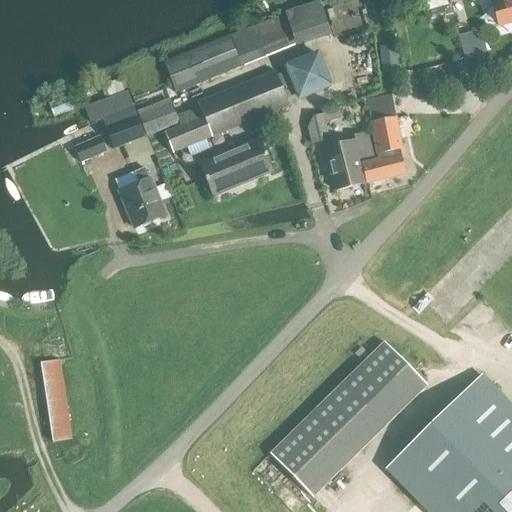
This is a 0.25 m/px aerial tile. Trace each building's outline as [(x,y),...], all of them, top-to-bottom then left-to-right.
[(445,0),(424,0),(428,11),(448,6),(445,0)] [(511,0),(505,0),(491,4),(499,29),(511,24),(511,0)] [(226,38),(163,64),(175,95),(240,68),(294,46),(281,16),(226,38)] [(395,45),(379,47),(382,74),(399,72),(395,45)] [(330,87),(317,55),(285,68),(287,73),(296,97),(297,100),(330,87)] [(275,78),(273,73),(196,104),(211,138),(287,107),(285,101),(296,97),(287,73),(275,78)] [(400,77),(403,95),(415,93),(412,75),(400,77)] [(119,81),(102,88),(106,99),(123,92),(119,81)] [(126,92),(83,110),(89,126),(102,121),(103,123),(133,111),(126,92)] [(395,119),(390,97),(366,102),(369,124),(395,119)] [(137,116),(146,137),(178,125),(170,104),(137,116)] [(210,139),(197,109),(176,118),(188,148),(210,139)] [(113,150),(123,146),(143,138),(133,111),(103,123),(113,150)] [(306,129),(311,145),(329,141),(322,115),(313,117),(306,129)] [(404,176),(400,155),(402,155),(395,119),(369,124),(375,155),(376,161),(362,165),(366,184),(404,176)] [(172,154),(188,148),(179,126),(163,133),(172,154)] [(354,140),(324,148),(335,193),(364,185),(358,161),(373,158),(366,134),(353,138),(354,140)] [(80,163),(83,162),(105,152),(99,137),(73,148),(80,163)] [(255,141),(227,152),(240,185),(270,172),(255,141)] [(198,164),(212,196),(240,185),(227,152),(198,164)] [(153,191),(148,179),(144,170),(134,174),(115,181),(119,191),(135,228),(163,216),(157,202),(153,191)] [(385,343),(270,455),(312,499),(427,387),(385,343)] [(64,361),(37,364),(48,448),(76,444),(64,361)] [(511,511),(511,409),(481,378),(387,469),(429,511),(511,511)]
